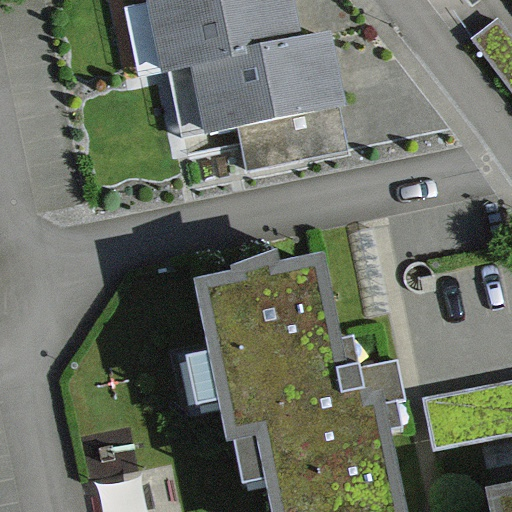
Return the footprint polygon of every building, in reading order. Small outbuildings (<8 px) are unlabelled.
[(149,0),(142,0),(119,4),(132,87),(163,82),(149,0)] [(313,51),(304,0),(200,0),(152,8),(165,79),(201,73),(211,134),(352,109),(341,46),(313,51)] [(334,274),(216,300),(248,448),(278,441),(293,511),(416,511),(393,405),(364,411),(334,274)] [(212,352),(188,353),(191,405),(215,404),(212,352)] [(511,390),(431,393),(433,439),(511,435),(511,390)] [(511,511),(511,496),(496,500),(497,511),(511,511)]
